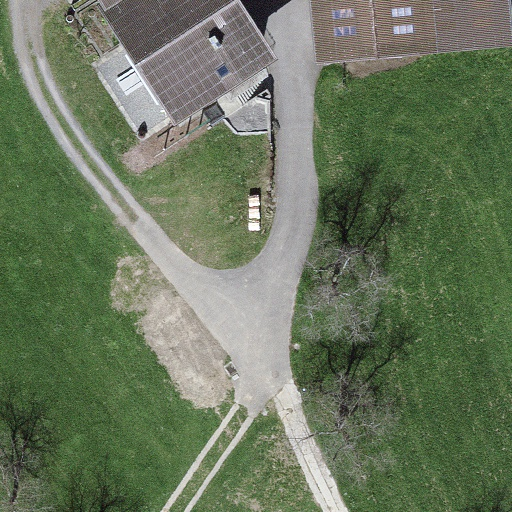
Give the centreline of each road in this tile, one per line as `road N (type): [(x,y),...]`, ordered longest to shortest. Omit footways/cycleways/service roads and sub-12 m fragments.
road 1 (track): [(29,0),(32,54),(123,212),(207,281),(280,265),(299,142),(283,0)]
road 2 (track): [(342,511),(268,368),(280,265)]
road 3 (track): [(180,511),(268,368)]
